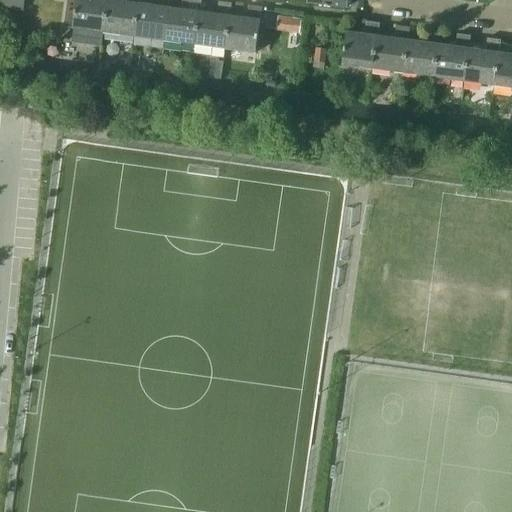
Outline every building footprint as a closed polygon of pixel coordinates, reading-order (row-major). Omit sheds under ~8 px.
[(24,0),(0,0),(0,7),(23,11),(24,0)] [(103,31),(107,0),(76,0),(73,26),(103,31)] [(107,0),(103,31),(134,35),(139,0),(138,0),(107,0)] [(134,35),(164,39),(169,4),(169,0),(156,0),(156,3),(139,0),(134,35)] [(164,39),(194,43),(199,8),(200,0),(189,0),(188,7),(169,4),(164,39)] [(194,43),(224,47),(229,12),(231,2),(217,0),(216,11),(199,8),(194,43)] [(246,15),(229,12),(224,47),(256,51),(263,6),(248,4),(246,15)] [(278,18),(276,29),(300,33),(301,21),(278,18)] [(377,34),(379,22),(365,20),(363,32),(346,30),(342,63),(372,67),(377,34)] [(372,67),(403,72),(408,38),(410,26),(396,24),(395,36),(377,34),(372,67)] [(424,40),(408,38),(403,72),(434,76),(439,42),(441,30),(426,28),(424,40)] [(434,76),(463,80),(468,46),(470,34),(457,32),(455,45),(439,42),(434,76)] [(463,80),(494,84),(499,50),(501,38),(488,37),(486,49),(468,46),(463,80)] [(324,62),(325,50),(316,49),(315,61),(324,62)] [(499,50),(494,84),(511,86),(511,52),(499,50)]
